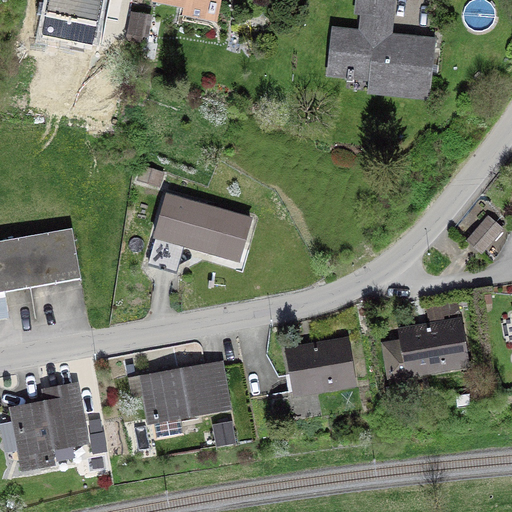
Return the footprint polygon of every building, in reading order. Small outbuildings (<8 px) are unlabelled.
[(93,46),(102,0),(45,0),(38,35),(93,46)] [(154,0),(186,6),(184,14),(213,20),(216,0),(154,0)] [(359,0),(358,14),(390,17),(392,0),(359,0)] [(147,15),(132,13),(128,33),(143,36),(147,15)] [(332,31),(328,73),(347,75),(346,81),(352,82),(353,76),(382,79),(381,92),(428,97),(434,42),(332,31)] [(158,185),(162,173),(142,167),(139,179),(158,185)] [(166,195),(154,237),(214,254),(239,261),(245,238),(250,219),(166,195)] [(481,251),(500,228),(489,218),(469,241),(481,251)] [(0,241),(0,292),(81,279),(72,229),(0,241)] [(402,344),(384,347),(389,377),(467,364),(460,322),(400,332),(402,344)] [(347,341),(287,352),(294,393),(354,383),(347,341)] [(178,416),(227,407),(221,378),(208,381),(205,368),(144,378),(151,420),(153,420),(156,438),(183,433),(181,421),(179,421),(178,416)] [(47,448),(84,441),(73,385),(45,390),(47,404),(14,410),(25,469),(50,464),(47,448)]
